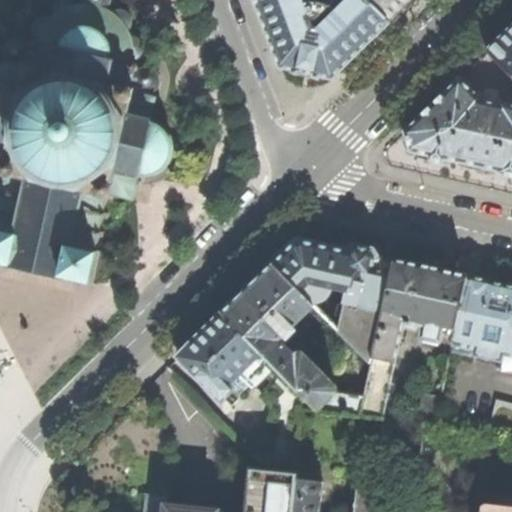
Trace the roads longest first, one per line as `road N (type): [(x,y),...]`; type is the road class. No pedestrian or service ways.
road 1 (tertiary): [(303,170),(29,445),(3,493)]
road 2 (tertiary): [(474,0),(303,170)]
road 3 (residential): [(511,228),(341,190),(303,170)]
road 4 (residential): [(303,170),(270,138),(218,0)]
